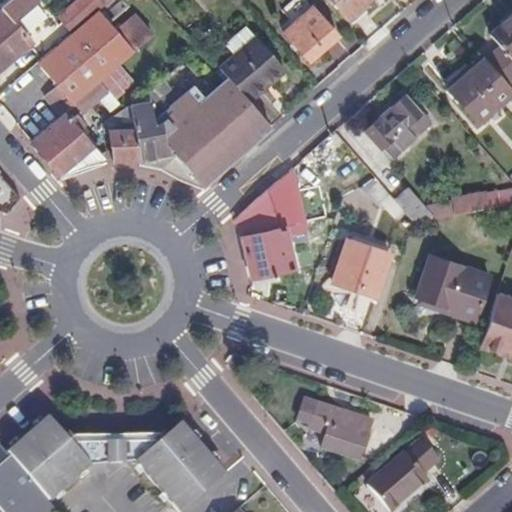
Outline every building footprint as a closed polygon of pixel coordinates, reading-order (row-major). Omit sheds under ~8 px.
[(39,0),(6,0),(0,5),(0,68),(32,41),(16,22),(40,2),(39,0)] [(75,31),(110,0),(76,0),(60,14),(75,31)] [(364,0),(332,0),(346,16),(364,0)] [(337,36),(313,8),(284,33),(309,61),(337,36)] [(43,97),(59,118),(64,114),(72,107),(71,105),(145,43),(155,35),(134,13),(113,31),(102,17),(40,68),(55,87),(43,97)] [(500,51),(486,63),(511,93),(511,16),(489,37),(500,51)] [(229,78),(248,101),(284,70),(247,26),(225,45),(235,56),(220,69),(229,78)] [(202,48),(130,106),(153,103),(155,127),(175,111),(171,107),(182,99),(192,109),(229,78),(220,69),(202,48)] [(511,93),(486,63),(467,79),(463,75),(447,88),(478,124),(511,93)] [(201,188),(271,126),(248,101),(229,78),(192,109),(182,99),(171,107),(175,111),(155,127),(160,167),(174,154),(201,188)] [(420,116),(404,98),(364,132),(381,151),(382,149),(391,159),(403,148),(404,150),(416,140),(406,129),(420,116)] [(153,103),(130,106),(132,128),(135,161),(143,162),(160,167),(155,127),(153,103)] [(59,118),(32,141),(62,175),(79,168),(104,161),(64,114),(59,118)] [(109,129),(112,161),(123,160),(135,161),(132,128),(118,128),(117,124),(112,124),(112,129),(109,129)] [(366,171),(333,133),(301,162),(313,176),(324,166),(345,189),(366,171)] [(291,169),(254,202),(257,221),(243,223),(245,236),(237,239),(241,247),(246,264),(246,279),(288,272),(285,251),(304,247),(301,226),(329,221),(324,197),(319,198),(297,202),(292,177),(291,169)] [(0,210),(6,213),(18,195),(0,174),(0,210)] [(319,198),(292,177),(297,202),(319,198)] [(380,187),(373,179),(356,189),(383,213),(385,211),(396,224),(405,216),(391,201),(390,199),(382,207),(373,195),(380,187)] [(390,199),(380,187),(373,195),(382,207),(390,199)] [(405,216),(411,224),(432,220),(405,189),(391,201),(405,216)] [(483,196),(487,208),(504,205),(501,192),(483,196)] [(453,215),(487,208),(483,196),(482,193),(449,200),(453,215)] [(257,221),(254,202),(240,214),(243,223),(257,221)] [(386,254),(343,239),(328,280),(372,296),(386,254)] [(487,278),(428,255),(413,296),(454,311),(452,316),(471,321),(487,278)] [(511,306),(493,300),(475,351),(511,363),(511,306)] [(370,423),(304,400),(299,421),(309,424),(308,430),(326,435),(322,449),(357,461),(370,423)] [(392,424),(395,415),(379,408),(375,418),(392,424)] [(43,418),(4,453),(8,458),(46,500),(86,464),(61,438),(43,418)] [(429,438),(435,430),(423,420),(417,428),(429,438)] [(157,485),(202,446),(180,421),(166,434),(135,461),(157,485)] [(166,434),(117,436),(118,462),(135,461),(166,434)] [(102,463),(101,436),(61,438),(86,464),(102,463)] [(117,436),(101,436),(102,463),(118,462),(117,436)] [(438,461),(419,440),(365,484),(388,511),(426,479),(422,474),(438,461)] [(226,472),(202,446),(157,485),(181,511),(226,472)] [(46,500),(8,458),(0,464),(0,511),(40,511),(49,504),(46,500)]
